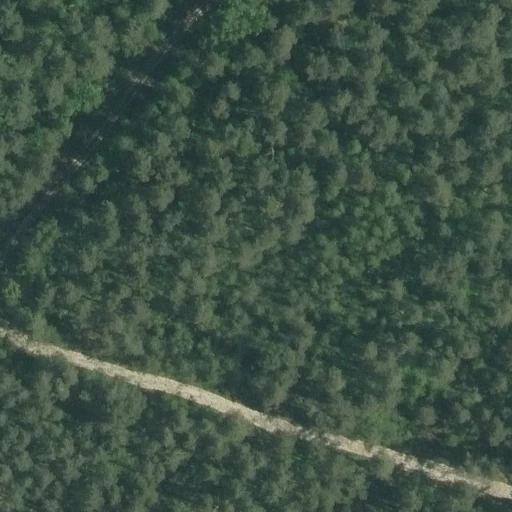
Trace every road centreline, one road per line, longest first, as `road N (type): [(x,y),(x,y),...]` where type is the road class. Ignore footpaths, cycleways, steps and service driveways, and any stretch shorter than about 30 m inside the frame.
road 1 (unknown): [(511,488),(0,330)]
road 2 (track): [(0,260),(18,225),(215,0)]
